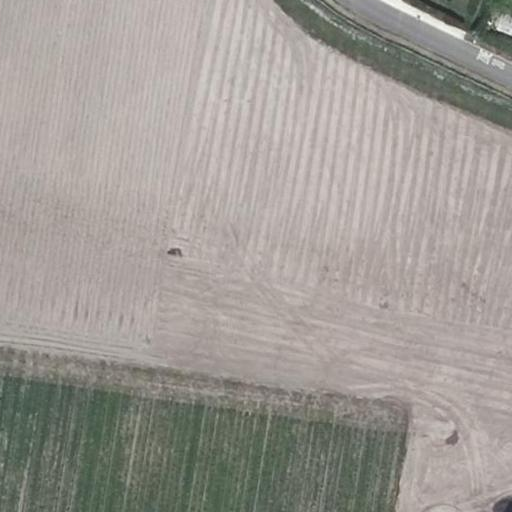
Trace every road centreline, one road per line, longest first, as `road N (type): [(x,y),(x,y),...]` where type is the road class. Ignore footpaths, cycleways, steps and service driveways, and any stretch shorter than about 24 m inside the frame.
road 1 (track): [(0,199),(511,329)]
road 2 (track): [(511,109),(362,34),(314,0)]
road 3 (residential): [(377,0),(511,78)]
